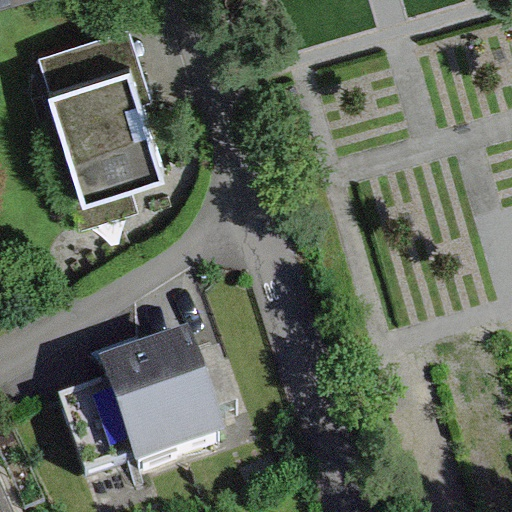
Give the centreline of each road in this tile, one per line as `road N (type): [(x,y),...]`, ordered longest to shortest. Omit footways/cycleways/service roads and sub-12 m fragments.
road 1 (residential): [(249,218),(356,511)]
road 2 (residential): [(0,372),(59,346),(249,218)]
road 3 (residential): [(188,0),(249,218)]
